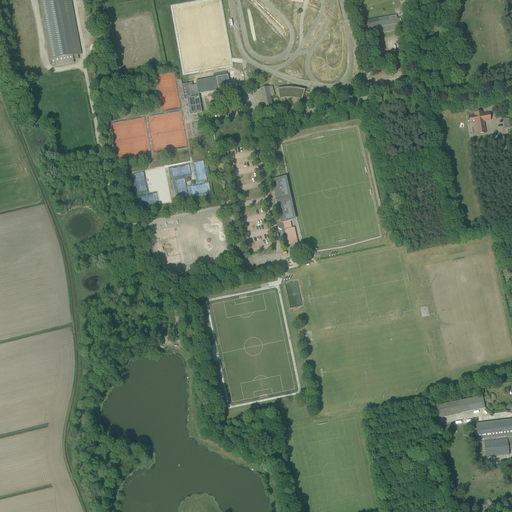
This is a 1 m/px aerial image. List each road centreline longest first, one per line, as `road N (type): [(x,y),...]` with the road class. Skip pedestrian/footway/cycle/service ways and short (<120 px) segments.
road 1 (unclassified): [(257,120),(387,94),(511,92)]
road 2 (track): [(32,0),(52,70),(87,56),(75,0)]
